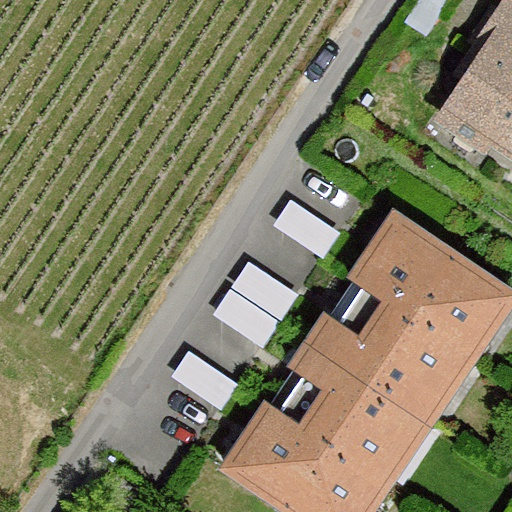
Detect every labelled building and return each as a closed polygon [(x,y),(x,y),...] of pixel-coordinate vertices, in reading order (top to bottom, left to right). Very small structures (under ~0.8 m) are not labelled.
[(511,1),(498,23),(511,32),(511,1)] [(473,81),(453,110),(511,150),(511,32),(498,23),(463,76),(473,81)] [(341,231),(292,198),(275,223),(324,256),(341,231)] [(511,292),(398,216),(355,280),(472,359),(511,300),(511,292)] [(299,294),(250,261),(233,286),(282,319),(299,294)] [(355,280),(312,344),(430,423),(472,359),(355,280)] [(281,321),(231,288),(214,313),(264,346),(281,321)] [(312,344),(270,406),(388,484),(430,423),(312,344)] [(239,383),(189,350),(172,375),(222,408),(239,383)] [(369,511),(388,484),(270,406),(228,468),(293,511),(369,511)]
